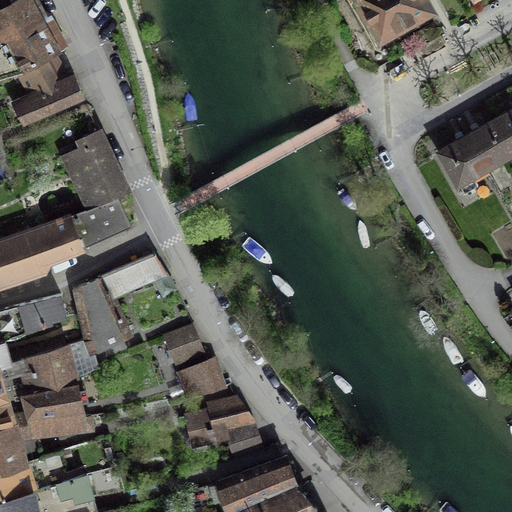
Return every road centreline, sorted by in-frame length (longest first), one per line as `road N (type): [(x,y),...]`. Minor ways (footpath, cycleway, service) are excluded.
road 1 (residential): [(371,511),(239,359),(161,218),(64,0)]
road 2 (residential): [(475,299),(389,143)]
road 3 (residential): [(371,101),(511,20)]
road 4 (residential): [(389,143),(511,75)]
